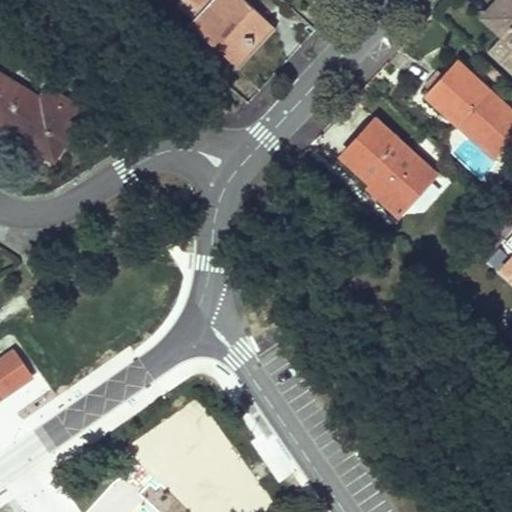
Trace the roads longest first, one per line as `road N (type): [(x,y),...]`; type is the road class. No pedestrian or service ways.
road 1 (residential): [(0,472),(164,355),(204,304)]
road 2 (residential): [(204,304),(346,511)]
road 3 (residential): [(249,150),(391,0)]
road 4 (residential): [(0,207),(37,214),(71,204),(158,153)]
